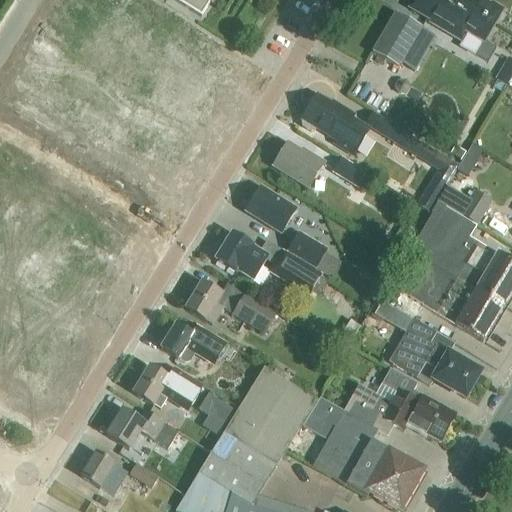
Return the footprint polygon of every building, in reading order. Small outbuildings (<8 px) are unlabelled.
[(78,0),(77,0),(66,18),(100,38),(111,20),(78,0)] [(121,0),(78,0),(111,20),(123,1),(121,0)] [(171,0),(200,18),(211,0),(171,0)] [(483,43),(501,12),(481,0),(415,0),(410,9),(442,28),(440,31),(459,42),(465,32),(483,43)] [(421,30),(395,15),(371,55),(397,70),(421,30)] [(66,18),(55,36),(88,57),(100,38),(66,18)] [(55,36),(44,55),(77,75),(88,57),(55,36)] [(44,55),(32,74),(65,95),(77,75),(44,55)] [(213,56),(200,77),(232,96),(245,76),(213,56)] [(511,62),(507,59),(495,81),(511,90),(511,62)] [(137,73),(132,82),(159,98),(156,102),(176,114),(183,102),(137,73)] [(200,77),(188,96),(220,116),(232,96),(200,77)] [(188,96),(176,116),(208,135),(220,116),(188,96)] [(315,129),(335,141),(332,146),(353,158),(369,131),(350,120),(353,116),(339,107),(337,110),(316,97),(301,121),(303,122),(301,124),(302,128),(310,133),(313,132),(315,129)] [(66,131),(115,162),(132,135),(83,104),(66,131)] [(365,127),(429,167),(437,154),(373,114),(365,127)] [(176,116),(164,135),(196,155),(208,135),(176,116)] [(164,135),(152,156),(184,176),(196,155),(164,135)] [(308,189),(323,164),(309,156),(307,158),(287,146),(273,168),(308,189)] [(480,154),(469,148),(463,159),(474,165),(480,154)] [(366,174),(340,158),(330,174),(356,191),(366,174)] [(436,200),(448,205),(451,198),(443,194),(452,173),(438,166),(421,206),(431,210),(436,200)] [(280,235),(294,211),(259,190),(245,214),(280,235)] [(477,227),(492,203),(474,191),(458,215),(477,227)] [(417,257),(506,310),(511,299),(511,264),(496,255),(496,256),(469,240),(476,229),(445,210),(417,257)] [(298,234),(286,254),(330,280),(340,264),(324,254),(326,251),(298,234)] [(232,236),(215,263),(237,276),(238,275),(253,284),(268,260),(253,251),(253,250),(232,236)] [(85,314),(110,267),(81,251),(56,298),(85,314)] [(321,276),(286,254),(274,273),(310,295),(321,276)] [(485,344),(506,310),(417,257),(396,292),(454,326),(454,327),(482,344),(482,342),(485,344)] [(35,303),(44,287),(9,270),(1,286),(35,303)] [(275,317),(255,305),(227,288),(222,297),(202,285),(186,311),(212,327),(222,309),(264,335),(275,317)] [(408,319),(413,322),(421,307),(394,291),(386,305),(387,306),(408,319)] [(402,330),(406,333),(388,364),(429,388),(433,381),(464,399),(479,374),(447,356),(453,345),(413,322),(408,319),(402,330)] [(60,321),(50,337),(68,348),(78,333),(60,321)] [(189,363),(195,353),(214,365),(226,346),(198,329),(193,338),(175,328),(161,351),(183,365),(189,363)] [(57,393),(64,361),(12,349),(5,381),(57,393)] [(149,368),(132,395),(152,408),(153,407),(160,412),(168,398),(187,410),(201,388),(173,371),(168,380),(149,368)] [(317,404),(264,371),(186,494),(177,511),(300,511),(256,498),(274,468),(276,469),(301,429),(317,404)] [(343,414),(377,433),(387,438),(393,427),(404,433),(406,430),(424,440),(426,437),(440,444),(455,416),(421,397),(420,399),(412,394),(417,387),(390,371),(376,397),(358,387),(343,414)] [(235,413),(208,397),(198,413),(208,420),(202,430),(219,441),(235,413)] [(317,404),(301,429),(328,444),(313,469),(365,498),(367,494),(398,511),(420,472),(371,444),(377,433),(343,414),(319,401),(317,404)] [(176,435),(161,425),(150,419),(145,427),(122,413),(106,438),(130,452),(141,434),(167,450),(176,435)] [(113,466),(94,455),(80,478),(99,490),(99,489),(113,498),(127,475),(113,466)] [(157,479),(135,465),(128,477),(150,490),(157,479)]
